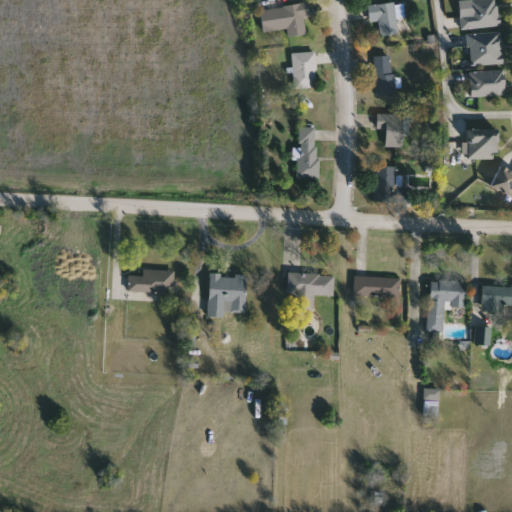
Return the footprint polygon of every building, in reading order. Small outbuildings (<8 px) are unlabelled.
[(497,0),(500,25),(462,29),(461,15),(473,14),(471,0),(497,0)] [(263,32),(260,9),(309,3),(311,17),(304,18),(306,34),(289,36),(288,28),(263,32)] [(369,5),(396,3),(399,34),(381,36),(380,21),(370,22),(369,5)] [(471,66),(469,34),(501,31),(504,64),(471,66)] [(293,53),(316,52),(318,87),(295,89),(293,53)] [(376,103),(375,56),(393,56),(394,103),(376,103)] [(505,96),(471,97),(471,71),(505,71),(505,96)] [(403,148),(377,148),(377,114),(403,114),(403,148)] [(317,179),(298,179),(298,127),(318,127),(317,179)] [(497,159),(469,159),(469,129),(497,129),(497,159)] [(511,196),(492,189),(503,160),(511,163),(511,196)] [(374,202),(374,166),(397,166),(397,187),(409,187),(409,203),(374,202)] [(129,276),(143,276),(143,270),(178,271),(178,294),(129,292),(129,276)] [(226,305),(225,318),(208,317),(211,273),(247,275),(245,306),(226,305)] [(333,296),(315,295),(314,309),(288,307),(290,273),(335,275),(333,296)] [(354,296),(354,277),(400,277),(400,297),(354,296)] [(466,282),(466,304),(445,303),(444,332),(428,331),(430,281),(466,282)] [(511,286),(511,306),(484,306),(485,286),(511,286)] [(490,327),(490,344),(476,344),(476,327),(490,327)] [(424,417),(424,389),(439,389),(439,417),(424,417)]
